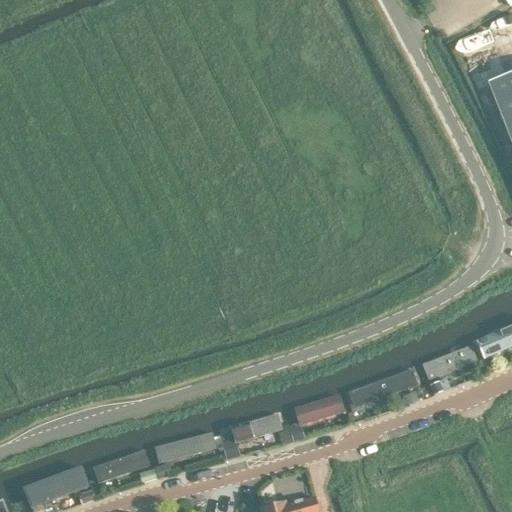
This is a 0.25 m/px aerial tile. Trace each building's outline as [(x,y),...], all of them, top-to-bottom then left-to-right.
[(511,75),(489,84),(511,142),(511,75)] [(511,328),(477,343),(483,358),(511,345),(511,328)] [(469,344),(420,363),(427,379),(476,360),(469,344)] [(355,405),(419,383),(413,366),(349,388),(355,405)] [(443,392),(439,383),(430,387),(434,395),(434,396),(443,392)] [(405,396),(409,405),(418,402),(415,392),(405,396)] [(335,394),(294,407),(299,423),(340,411),(335,394)] [(277,414),(231,427),(235,443),(282,430),(277,414)] [(302,439),(302,438),(299,430),(298,428),(290,431),(290,433),(293,441),(294,442),(302,439)] [(293,442),(292,441),(289,433),(289,431),(278,435),(278,436),(281,444),(282,446),(293,442)] [(158,464),(217,449),(212,433),(154,448),(158,464)] [(233,439),(222,442),(227,460),(240,456),(237,443),(234,443),(233,439)] [(98,484),(148,467),(143,451),(93,468),(98,484)] [(156,469),(158,478),(159,480),(173,475),(172,473),(169,465),(156,469)] [(153,470),(139,474),(142,483),(155,478),(153,470)] [(36,506),(87,487),(81,472),(30,491),(36,506)] [(92,490),(79,494),(82,504),(95,499),(92,490)] [(262,508),(260,508),(261,509),(261,511),(319,511),(316,497),(274,510),(273,505),(262,508)]
